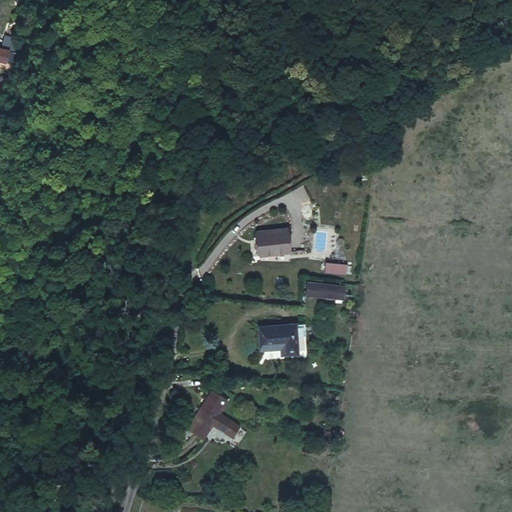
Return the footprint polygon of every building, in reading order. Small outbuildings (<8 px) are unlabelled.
[(26,8),(29,0),(14,0),(14,1),(24,7),(26,8)] [(24,7),(14,1),(13,5),(8,5),(0,16),(0,23),(8,27),(24,7)] [(0,41),(0,54),(13,56),(17,44),(0,41)] [(256,231),(259,256),(290,252),(287,227),(256,231)] [(325,262),(325,271),(350,273),(351,265),(346,264),(346,259),(330,258),(330,263),(325,262)] [(343,299),(344,286),(307,281),(306,295),(343,299)] [(259,326),(260,346),(284,344),(285,354),(298,353),(297,336),(305,336),(304,323),(259,326)] [(281,355),(285,354),(284,344),(260,346),(260,350),(280,348),(281,355)] [(233,437),(240,426),(219,413),(227,399),(214,391),(205,404),(204,403),(188,429),(203,439),(212,424),(233,437)] [(49,511),(55,503),(46,498),(36,511),(49,511)]
